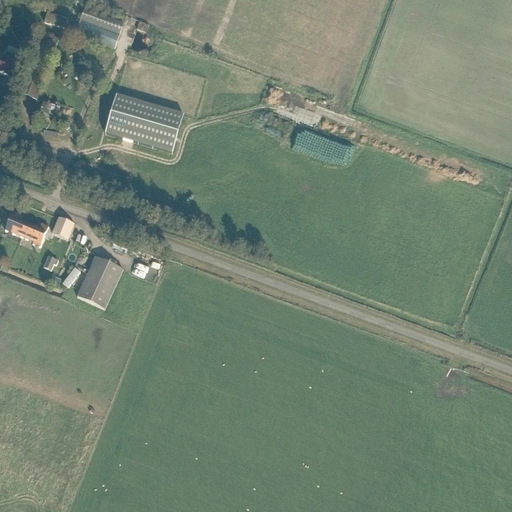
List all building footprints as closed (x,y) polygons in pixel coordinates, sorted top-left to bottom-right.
[(75,22),(72,30),(77,31),(75,36),(115,51),(124,25),(85,11),(80,23),(75,22)] [(48,14),(44,25),(54,28),(54,27),(65,30),(68,21),(48,14)] [(41,33),(18,95),(37,102),(60,40),(41,33)] [(0,74),(11,79),(14,70),(12,69),(14,62),(4,58),(3,61),(2,61),(0,65),(0,74)] [(116,97),(105,136),(172,155),(183,116),(116,97)] [(58,114),(60,109),(43,103),(41,109),(56,114),(58,114)] [(42,110),(40,116),(54,120),(56,114),(42,110)] [(13,213),(4,232),(33,245),(32,248),(38,250),(48,230),(40,226),(38,230),(18,221),(20,217),(13,213)] [(58,219),(52,235),(68,242),(75,225),(58,219)] [(77,258),(72,256),(69,263),(75,266),(77,258)] [(48,258),(44,269),(51,272),(54,266),(56,267),(58,263),(56,262),(56,261),(48,258)] [(95,259),(76,299),(104,312),(123,271),(95,259)] [(51,277),(49,283),(58,287),(61,282),(51,277)]
